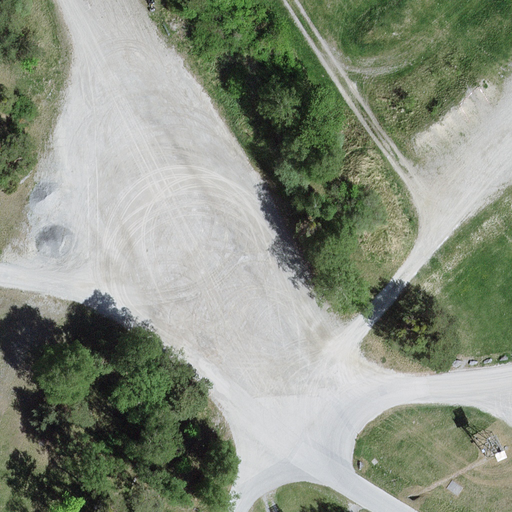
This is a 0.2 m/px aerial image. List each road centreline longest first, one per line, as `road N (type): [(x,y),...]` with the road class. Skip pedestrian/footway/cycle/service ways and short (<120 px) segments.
road 1 (track): [(112,91),(274,420)]
road 2 (track): [(274,420),(511,157)]
road 3 (track): [(274,420),(137,319),(62,289),(0,276)]
